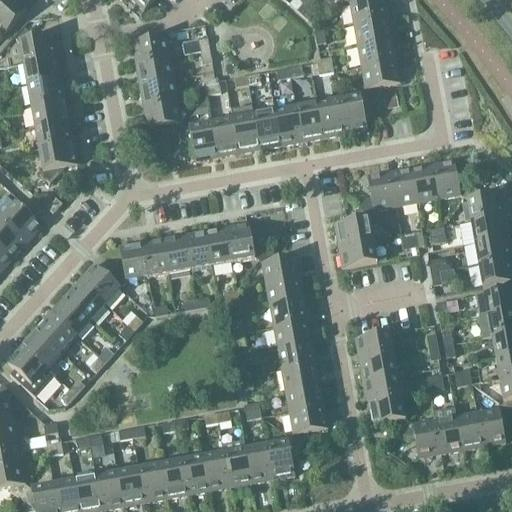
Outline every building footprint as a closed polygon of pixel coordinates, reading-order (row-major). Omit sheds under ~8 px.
[(14,0),(8,0),(0,9),(0,34),(4,38),(28,12),(14,0)] [(0,0),(0,9),(8,0),(0,0)] [(128,0),(144,14),(157,0),(128,0)] [(363,0),(343,0),(350,6),(354,29),(388,22),(384,0),(367,3),(363,0)] [(290,7),(299,16),(305,9),(296,1),(290,7)] [(305,9),(299,16),(308,25),(315,18),(305,9)] [(358,50),(392,43),(388,22),(354,29),(358,50)] [(20,46),(24,68),(58,61),(54,39),(36,43),(25,32),(16,43),(20,46)] [(315,36),(317,48),(326,47),(324,34),(315,36)] [(132,46),(136,68),(171,62),(167,40),(132,46)] [(199,44),(201,56),(210,55),(208,42),(199,44)] [(358,50),(362,71),(396,65),(392,43),(358,50)] [(201,56),(203,69),(212,67),(210,55),(201,56)] [(24,68),(27,89),(62,83),(58,61),(24,68)] [(136,68),(140,89),(174,83),(171,62),(136,68)] [(316,64),(318,71),(332,69),(331,62),(316,64)] [(363,96),(375,105),(381,96),(380,90),(400,87),(396,65),(362,71),(366,93),(363,96)] [(332,69),(318,71),(319,79),(334,76),(332,69)] [(289,72),(291,82),(303,79),(302,70),(289,72)] [(289,72),(277,75),(278,84),(291,82),(289,72)] [(259,78),(247,80),(248,89),(261,87),(259,78)] [(234,82),(236,91),(248,89),(247,80),(234,82)] [(204,85),(205,92),(219,89),(218,82),(204,85)] [(27,89),(31,110),(66,104),(62,83),(27,89)] [(140,89),(144,111),(178,104),(174,83),(140,89)] [(219,89),(205,92),(206,99),(221,97),(219,89)] [(361,100),(339,104),(345,138),(367,134),(363,114),(369,113),(375,105),(363,96),(361,100)] [(66,104),(31,110),(35,131),(70,125),(66,104)] [(169,134),(178,141),(186,129),(182,127),(178,104),(144,111),(148,133),(168,129),(169,134)] [(339,104),(318,108),(324,142),(345,138),(339,104)] [(318,108),(296,112),(303,146),(324,142),(318,108)] [(296,112),(275,116),(281,150),(303,146),(296,112)] [(254,119),(260,154),(281,150),(275,116),(254,119)] [(254,119),(233,123),(239,158),(260,154),(254,119)] [(233,123),(211,127),(218,162),(239,158),(233,123)] [(35,131),(39,153),(74,146),(70,125),(35,131)] [(186,129),(178,141),(186,147),(192,146),(196,166),(218,162),(211,127),(189,131),(186,129)] [(74,146),(39,153),(43,174),(40,178),(50,187),(65,171),(78,168),(74,146)] [(460,199),(464,202),(472,190),(463,184),(458,185),(454,165),(432,169),(438,203),(460,199)] [(417,207),(438,203),(432,169),(411,173),(417,207)] [(396,211),(417,207),(411,173),(390,177),(396,211)] [(374,215),(396,211),(390,177),(367,181),(371,201),(366,202),(360,210),(371,219),(374,215)] [(467,204),(471,226),(506,220),(502,198),(482,201),(481,196),(472,190),(464,202),(467,204)] [(42,208),(54,218),(62,208),(51,198),(42,208)] [(16,207),(1,224),(27,248),(42,231),(16,207)] [(369,222),(371,219),(360,210),(354,219),(355,225),(335,228),(339,250),(373,244),(369,222)] [(471,226),(475,247),(510,241),(506,220),(471,226)] [(1,224),(0,224),(0,252),(12,263),(27,248),(1,224)] [(249,227),(227,231),(233,266),(255,262),(258,264),(267,253),(258,246),(252,247),(249,227)] [(233,266),(227,231),(205,235),(212,270),(233,266)] [(429,234),(430,241),(445,239),(443,231),(429,234)] [(191,274),(212,270),(205,235),(184,239),(191,274)] [(401,239),(402,246),(417,244),(415,236),(401,239)] [(169,278),(191,274),(184,239),(163,243),(169,278)] [(445,239),(430,241),(432,248),(446,246),(445,239)] [(475,247),(479,269),(511,262),(511,254),(510,241),(475,247)] [(148,281),(169,278),(163,243),(142,247),(148,281)] [(377,266),(373,244),(339,250),(343,272),(377,266)] [(417,244),(402,246),(404,254),(418,251),(417,244)] [(123,269),(110,283),(120,292),(126,285),(148,281),(142,247),(120,251),(123,269)] [(0,252),(0,276),(12,263),(0,252)] [(275,259),(267,253),(258,264),(262,267),(266,289),(301,282),(297,260),(276,264),(275,259)] [(511,262),(479,269),(483,291),(511,285),(511,262)] [(429,265),(431,278),(440,276),(438,263),(429,265)] [(94,268),(79,285),(105,309),(120,292),(110,283),(94,268)] [(440,276),(431,278),(433,290),(442,288),(440,276)] [(304,304),(301,282),(266,289),(270,310),(304,304)] [(90,325),(105,309),(79,285),(64,301),(90,325)] [(511,292),(476,299),(480,321),(488,320),(511,315),(511,292)] [(223,297),(225,304),(239,301),(238,294),(223,297)] [(76,341),(90,325),(64,301),(50,317),(76,341)] [(239,301),(225,304),(226,311),(241,308),(239,301)] [(209,302),(196,304),(198,313),(210,311),(209,302)] [(184,306),(185,315),(198,313),(196,304),(184,306)] [(270,310),(274,331),(308,325),(304,304),(270,310)] [(436,307),(439,320),(448,318),(445,305),(436,307)] [(154,312),(155,321),(168,318),(166,309),(154,312)] [(511,315),(488,320),(480,321),(478,321),(482,343),(492,341),(511,337),(511,315)] [(76,341),(50,317),(35,333),(61,357),(76,341)] [(128,329),(135,335),(143,326),(136,320),(128,329)] [(232,326),(234,338),(244,337),(241,324),(232,326)] [(274,331),(278,352),(312,346),(308,325),(274,331)] [(119,339),(126,345),(135,335),(128,329),(119,339)] [(61,357),(35,333),(21,349),(47,373),(61,357)] [(442,337),(444,350),(453,348),(451,335),(442,337)] [(234,338),(237,351),(246,349),(244,337),(234,338)] [(356,343),(360,365),(394,359),(390,337),(356,343)] [(511,337),(492,341),(496,362),(511,359),(511,337)] [(426,340),(429,352),(438,351),(436,338),(426,340)] [(278,352),(282,374),(316,367),(312,346),(278,352)] [(453,348),(444,350),(446,362),(455,360),(453,348)] [(6,366),(15,374),(10,379),(36,402),(56,381),(47,373),(21,349),(6,366)] [(429,352),(431,365),(440,363),(438,351),(429,352)] [(99,361),(105,367),(114,358),(107,352),(99,361)] [(360,365),(363,386),(398,380),(394,359),(360,365)] [(511,359),(496,362),(500,383),(511,381),(511,359)] [(90,371),(97,377),(105,367),(99,361),(90,371)] [(240,368),(242,381),(251,379),(249,367),(240,368)] [(282,374),(285,395),(320,389),(316,367),(282,374)] [(455,376),(456,384),(471,381),(469,374),(455,376)] [(251,379),(242,381),(244,393),(254,392),(251,379)] [(427,381),(428,389),(443,386),(442,379),(427,381)] [(363,386),(367,407),(402,401),(398,380),(363,386)] [(471,381),(456,384),(457,391),(472,388),(471,381)] [(504,405),(502,409),(511,415),(511,381),(500,383),(504,405)] [(70,393),(77,399),(85,390),(78,384),(70,393)] [(428,389),(430,396),(444,393),(443,386),(428,389)] [(0,425),(13,423),(9,402),(13,398),(2,388),(0,390),(0,425)] [(285,395),(289,416),(324,410),(320,389),(285,395)] [(77,399),(70,393),(61,403),(68,409),(77,399)] [(392,431),(401,437),(409,426),(406,423),(402,401),(367,407),(371,430),(391,426),(392,431)] [(244,409),(246,417),(260,414),(259,407),(244,409)] [(477,416),(483,451),(506,447),(502,426),(507,426),(511,418),(511,415),(502,409),(499,412),(477,416)] [(293,438),(291,442),(303,450),(309,441),(308,436),(328,432),(324,410),(289,416),(293,438)] [(455,412),(433,416),(434,424),(435,424),(441,458),(462,455),(456,420),(455,412)] [(260,414),(246,417),(247,424),(261,421),(260,414)] [(217,418),(219,427),(231,424),(229,415),(217,418)] [(477,416),(456,420),(462,455),(483,451),(477,416)] [(219,427),(217,418),(204,420),(206,429),(219,427)] [(0,425),(0,447),(17,444),(13,423),(0,425)] [(187,423),(174,425),(176,435),(189,432),(187,423)] [(409,426),(401,437),(410,443),(415,442),(419,462),(441,458),(435,424),(434,424),(413,428),(409,426)] [(162,428),(164,437),(176,435),(174,425),(162,428)] [(56,427),(47,429),(44,430),(45,439),(58,437),(56,427)] [(131,433),(133,443),(145,440),(144,431),(131,433)] [(133,443),(131,433),(119,436),(120,445),(133,443)] [(89,441),(90,450),(103,448),(101,439),(89,441)] [(90,450),(89,441),(76,443),(78,453),(90,450)] [(289,445),(267,449),(273,484),(295,480),(291,460),(297,459),(303,450),(291,442),(289,445)] [(46,445),(47,453),(62,450),(60,443),(46,445)] [(0,447),(0,469),(21,465),(17,444),(0,447)] [(244,445),(223,449),(224,457),(230,491),(252,488),(245,453),(244,445)] [(267,449),(245,453),(252,488),(273,484),(267,449)] [(62,450),(47,453),(48,460),(63,458),(62,450)] [(224,457),(203,461),(209,495),(230,491),(224,457)] [(181,465),(188,499),(209,495),(203,461),(181,465)] [(11,495),(20,501),(28,490),(25,487),(21,465),(0,469),(0,491),(10,490),(11,495)] [(181,465),(160,469),(166,503),(188,499),(181,465)] [(160,469),(139,472),(145,507),(166,503),(160,469)] [(139,472),(117,476),(124,511),(145,507),(139,472)] [(117,476),(96,480),(101,511),(117,511),(124,511),(117,476)] [(101,511),(96,480),(75,484),(79,511),(101,511)] [(79,511),(75,484),(54,488),(58,511),(79,511)] [(28,490),(20,501),(29,507),(34,507),(35,511),(58,511),(54,488),(32,492),(28,490)]
